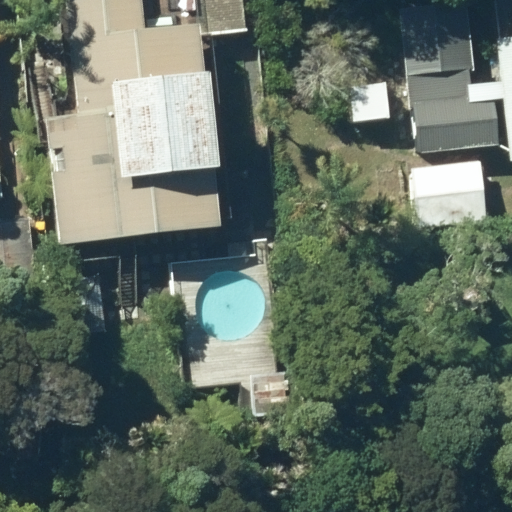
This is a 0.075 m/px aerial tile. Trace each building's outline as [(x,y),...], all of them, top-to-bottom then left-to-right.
[(43,183),(51,256),(208,239),(187,40),(131,47),(125,0),(52,0),(65,129),(37,131),(41,162),(51,161),(53,183),(43,183)] [(233,0),(189,0),(191,41),(235,39),(233,0)] [(470,91),(462,10),(395,16),(404,115),(408,115),(412,161),(498,152),(500,172),(511,170),(511,44),(488,47),(492,90),(470,91)] [(343,95),(347,129),(382,125),(378,91),(343,95)] [(409,174),(415,232),(481,225),(476,168),(409,174)] [(0,226),(0,302),(32,300),(26,224),(0,226)] [(56,294),(60,343),(99,341),(95,290),(56,294)] [(511,327),(479,333),(486,387),(511,383),(511,327)]
